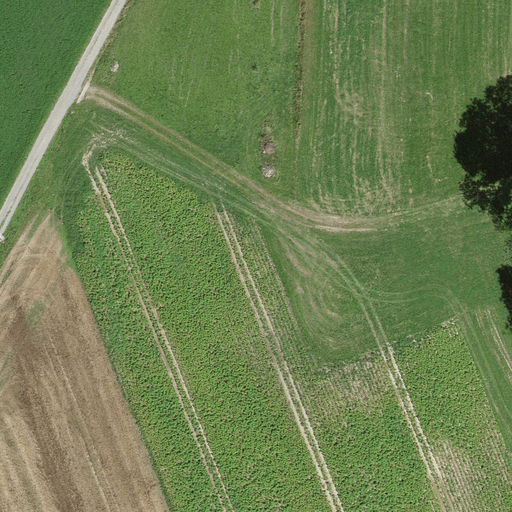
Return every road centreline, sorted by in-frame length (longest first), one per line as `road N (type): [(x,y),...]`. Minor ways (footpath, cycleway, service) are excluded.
road 1 (track): [(79,86),(294,218),(365,228)]
road 2 (track): [(0,235),(119,0)]
